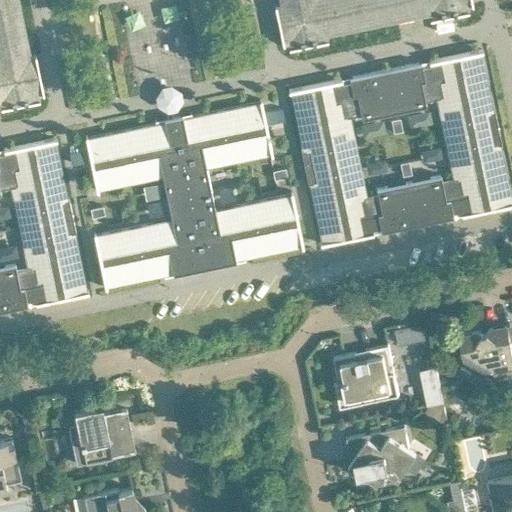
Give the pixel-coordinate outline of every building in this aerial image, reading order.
[(0,0),(0,104),(1,107),(39,99),(38,94),(43,93),(35,54),(30,55),(18,0),(0,0)] [(278,0),(279,4),(274,5),(282,44),(288,43),(289,48),(327,40),(326,34),(401,19),(397,0),(278,0)] [(425,0),(430,18),(468,10),(467,5),(473,4),(471,0),(425,0)] [(301,149),(308,183),(310,182),(322,241),(320,241),(320,243),(373,232),(372,228),(380,226),(381,230),(453,215),(452,211),(460,209),(461,214),(511,203),(511,201),(511,202),(499,143),(501,143),(494,109),(492,110),(480,51),(482,50),(482,49),(429,60),(430,64),(422,66),(421,62),(349,77),(350,81),(342,82),(341,78),(288,89),(289,91),(290,90),(303,149),(301,149)] [(183,117),(182,114),(164,118),(164,121),(87,137),(87,135),(85,135),(89,151),(97,190),(98,190),(98,188),(162,174),(171,218),(96,234),(95,232),(94,232),(105,287),(107,286),(106,285),(110,284),(172,271),(173,274),(236,260),(235,258),(301,244),(301,246),(303,246),(292,191),(290,191),(290,193),(215,209),(206,165),(270,152),(271,154),(272,154),(261,99),(259,99),(260,101),(183,117)] [(76,231),(69,197),(67,198),(55,139),(56,139),(56,137),(3,148),(4,152),(0,153),(0,309),(27,304),(27,299),(34,298),(36,302),(88,291),(88,290),(86,290),(74,231),(76,231)] [(273,170),(274,178),(287,176),(285,167),(273,170)] [(92,216),(105,214),(103,205),(90,208),(92,216)] [(511,346),(507,324),(491,327),(489,328),(488,329),(488,330),(487,331),(487,332),(482,333),(481,332),(480,331),(479,330),(478,330),(460,333),(466,359),(469,359),(491,373),(492,376),(511,371),(511,346)] [(336,381),(341,405),(399,393),(396,377),(389,343),(366,348),(367,353),(357,355),(356,351),(334,356),(339,380),(336,381)] [(126,408),(103,413),(102,405),(92,407),(74,410),(76,423),(70,425),(69,423),(68,424),(77,463),(135,451),(126,408)] [(405,424),(366,432),(346,436),(347,437),(352,459),(349,463),(363,472),(365,481),(373,479),(378,482),(381,477),(385,480),(399,477),(416,450),(409,445),(405,424)] [(0,490),(7,489),(5,478),(12,477),(17,469),(14,457),(16,456),(12,437),(0,439),(0,490)] [(483,486),(483,466),(466,466),(466,485),(483,486)] [(511,511),(511,474),(489,480),(495,511),(511,511)] [(466,511),(460,479),(450,481),(454,498),(448,500),(450,511),(466,511)] [(118,489),(118,487),(83,494),(86,511),(146,511),(147,511),(145,509),(144,506),(143,506),(136,508),(131,487),(118,489)]
